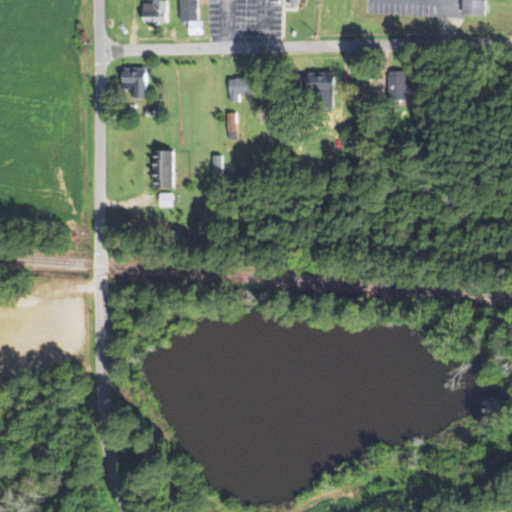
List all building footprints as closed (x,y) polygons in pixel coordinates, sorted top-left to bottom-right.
[(169,0),(169,21),(144,21),(144,3),(154,3),(154,0),(169,0)] [(182,0),(198,0),(199,20),(189,21),(183,21),(182,0)] [(291,0),(291,8),(301,8),(301,0),(291,0)] [(463,0),(463,14),(486,15),(486,0),(463,0)] [(189,21),(189,35),(204,35),(203,20),(199,20),(189,21)] [(124,66),(148,67),(147,97),(133,97),(133,88),(123,88),(124,66)] [(336,71),(337,108),(307,109),(307,71),(336,71)] [(388,71),(388,101),(409,101),(409,71),(388,71)] [(230,76),(230,102),(241,102),(241,95),(257,94),(256,75),(230,76)] [(147,109),(147,117),(155,117),(155,109),(147,109)] [(227,111),(229,139),(239,138),(237,111),(227,111)] [(383,126),(395,126),(395,142),(384,142),(383,126)] [(346,132),(346,148),(373,149),(373,132),(346,132)] [(156,150),(175,150),(175,189),(157,189),(156,150)] [(214,155),(214,175),(224,174),(223,155),(214,155)] [(252,167),(252,175),(265,175),(265,167),(252,167)] [(161,193),(174,193),(174,207),(160,207),(161,193)] [(173,231),(172,240),(184,241),(185,231),(173,231)]
